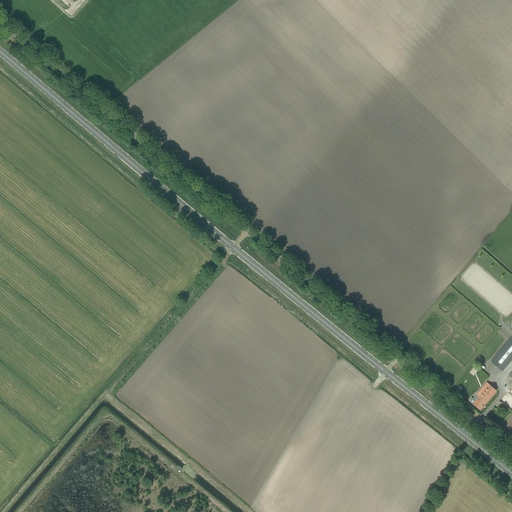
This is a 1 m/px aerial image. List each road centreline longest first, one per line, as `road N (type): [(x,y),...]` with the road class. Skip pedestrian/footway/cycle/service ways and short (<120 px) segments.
road 1 (unclassified): [(511,453),(0,21)]
road 2 (primary): [(511,473),(0,51)]
road 3 (track): [(228,511),(106,417),(19,511)]
